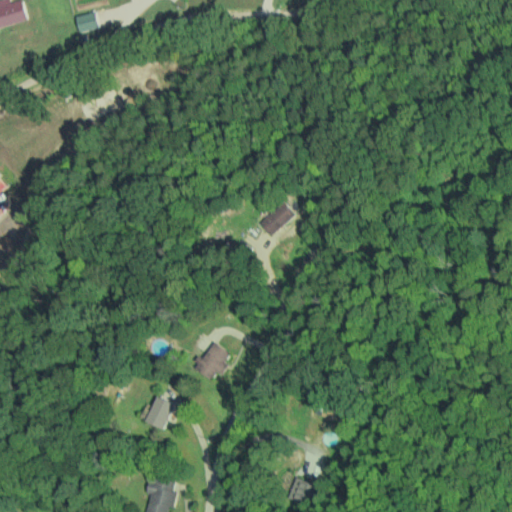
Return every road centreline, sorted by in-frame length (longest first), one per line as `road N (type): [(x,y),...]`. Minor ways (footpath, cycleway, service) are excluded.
road 1 (residential): [(412,0),(118,50),(0,101)]
road 2 (residential): [(263,511),(316,284)]
